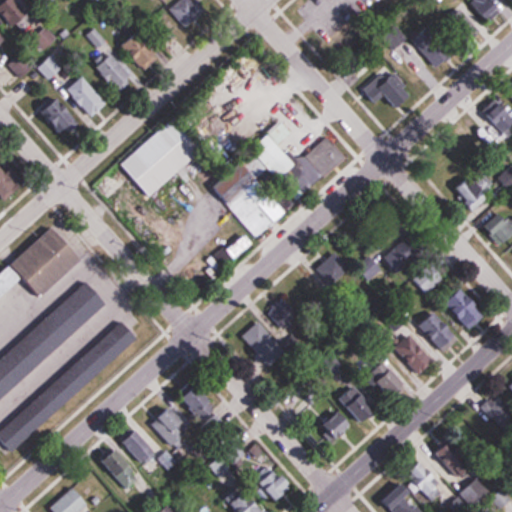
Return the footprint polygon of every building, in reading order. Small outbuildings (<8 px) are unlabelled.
[(88,0),(97,10),(109,0),(88,0)] [(180,0),(170,11),(188,29),(206,10),(195,0),(180,0)] [(506,8),(497,0),(469,0),(491,22),(506,8)] [(447,19),(460,39),(474,30),(461,10),(447,19)] [(431,21),(412,43),(441,68),(460,47),(431,21)] [(122,45),(141,72),(159,59),(140,32),(122,45)] [(95,69),(119,95),(135,81),(111,54),(95,69)] [(414,98),(390,67),(367,86),(378,100),(387,92),(400,109),(414,98)] [(108,106),(84,75),(66,89),(90,119),(108,106)] [(82,129),(60,99),(41,113),(64,143),(82,129)] [(510,131),(511,117),(511,109),(493,107),(490,128),(510,131)] [(123,165),(152,197),(206,149),(177,117),(123,165)] [(279,143),(288,136),(282,126),(253,147),(275,179),(295,166),(279,143)] [(346,157),(326,137),(306,157),(326,177),(346,157)] [(0,197),(16,198),(16,164),(0,164),(0,197)] [(489,201),(476,176),(455,186),(468,212),(489,201)] [(229,206),(258,238),(288,212),(259,180),(229,206)] [(0,275),(0,287),(6,295),(26,277),(42,296),(84,259),(55,226),(0,275)] [(236,260),(255,244),(245,232),(226,248),(236,260)] [(350,266),(333,251),(317,270),(333,285),(350,266)] [(304,309),(318,298),(305,280),(290,292),(304,309)] [(486,316),(465,289),(447,303),(468,330),(486,316)] [(445,352),(459,338),(433,311),(418,326),(445,352)] [(137,338),(122,322),(46,391),(61,407),(137,338)] [(283,359),(263,325),(247,334),(266,368),(283,359)] [(52,371),(51,349),(41,350),(40,333),(18,335),(20,376),(42,374),(42,371),(52,371)] [(409,333),(393,348),(419,377),(435,362),(409,333)] [(391,405),(404,393),(380,367),(367,378),(391,405)] [(203,426),(220,414),(201,387),(184,399),(203,426)] [(497,417),(491,401),(481,405),(487,421),(497,417)] [(354,426),(341,411),(324,427),(337,442),(354,426)] [(152,424),(179,452),(191,440),(165,412),(152,424)] [(482,433),(477,414),(456,420),(461,438),(482,433)] [(142,467),(157,457),(138,431),(124,441),(142,467)] [(295,483),(284,474),(272,489),(282,498),(295,483)] [(219,500),(234,511),(266,511),(269,509),(233,482),(219,500)] [(80,511),(90,506),(77,485),(50,502),(55,511),(80,511)]
